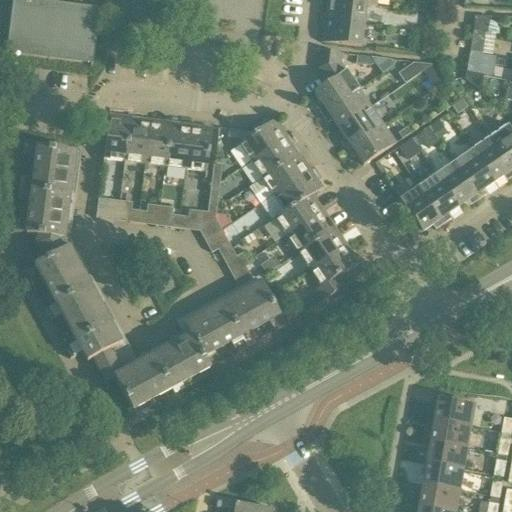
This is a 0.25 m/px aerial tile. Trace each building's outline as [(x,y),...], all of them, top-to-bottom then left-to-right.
[(90,68),(98,11),(91,11),(92,0),(18,0),(18,1),(12,0),(4,57),(90,68)] [(363,27),(366,5),(337,1),(326,0),(324,15),(320,15),(319,21),(363,27)] [(425,15),(426,0),(413,0),(412,13),(425,15)] [(490,21),(474,19),(472,32),(487,34),(490,21)] [(360,49),(363,27),(319,21),(318,28),(323,29),(321,44),(360,49)] [(484,36),(472,34),(470,49),(482,50),(484,36)] [(341,54),(320,52),(317,69),(340,64),(341,54)] [(469,53),(465,73),(479,76),(483,56),(469,53)] [(382,73),(395,65),(393,62),(372,59),(382,73)] [(358,90),(340,64),(317,69),(327,84),(312,94),(319,104),(315,108),(320,116),(358,90)] [(404,85),(429,67),(412,64),(397,75),(404,85)] [(481,78),(465,75),(463,83),(478,92),(481,78)] [(337,130),(370,108),(358,90),(320,116),(326,124),(331,121),(337,130)] [(345,151),(382,126),(370,108),(337,130),(343,140),(339,143),(345,151)] [(124,163),(129,119),(125,119),(124,124),(109,122),(110,116),(108,116),(107,122),(102,160),(124,163)] [(143,165),(147,127),(133,125),(133,120),(129,119),(124,163),(143,165)] [(238,146),(250,164),(283,142),(274,129),(278,126),(274,121),(255,134),(238,146)] [(511,123),(488,140),(511,176),(511,123)] [(164,168),(170,125),(165,124),(164,129),(147,127),(143,165),(164,168)] [(184,170),(188,132),(174,130),(174,125),(170,125),(164,168),(184,170)] [(395,144),(382,126),(345,151),(350,160),(355,157),(362,167),(395,144)] [(205,134),(188,132),(184,170),(205,173),(211,130),(206,129),(205,134)] [(427,129),(417,136),(427,150),(437,143),(427,129)] [(511,177),(511,176),(488,140),(470,152),(492,185),(502,178),(505,182),(511,177)] [(261,180),(298,156),(295,152),(291,155),(283,142),(250,164),(261,180)] [(419,155),(410,142),(398,150),(407,163),(419,155)] [(18,178),(17,189),(68,196),(69,189),(55,187),(59,154),(62,155),(63,153),(74,154),(74,152),(22,146),(21,159),(34,161),(32,179),(18,178)] [(492,185),(470,152),(452,164),(477,201),(486,195),(483,191),(486,189),(492,185)] [(273,198),(305,176),(297,163),(301,160),(298,156),(261,180),(273,198)] [(477,201),(452,164),(434,176),(457,209),(466,202),(469,207),(477,201)] [(220,167),(213,166),(212,166),(210,179),(218,180),(220,167)] [(315,190),(305,176),(273,198),(284,214),(284,215),(311,197),(312,197),(321,191),(319,187),(315,190)] [(457,209),(434,176),(416,189),(441,226),(451,220),(448,215),(450,213),(457,209)] [(262,181),(249,190),(259,206),(272,197),(262,181)] [(68,203),(68,196),(17,189),(15,202),(29,203),(26,222),(13,220),(11,234),(36,237),(49,238),(49,234),(53,201),(68,203)] [(441,226),(416,189),(398,201),(408,216),(399,222),(411,240),(431,227),(434,231),(441,226)] [(209,191),(207,202),(215,203),(217,192),(209,191)] [(286,239),(318,217),(309,204),(314,200),(312,197),(311,197),(284,215),(284,214),(274,220),(286,239)] [(214,215),(215,203),(207,202),(206,215),(214,215)] [(104,208),(96,207),(94,220),(102,221),(104,208)] [(136,225),(138,212),(130,211),(128,224),(136,225)] [(146,213),(138,212),(136,225),(144,226),(146,213)] [(176,230),(178,217),(170,217),(168,230),(176,230)] [(186,219),(178,217),(176,230),(184,232),(186,219)] [(297,255),(334,230),(331,227),(327,230),(318,217),(286,239),(297,255)] [(308,272),(341,250),(332,238),(337,234),(334,230),(297,255),(308,272)] [(53,235),(49,234),(49,238),(36,237),(34,246),(43,262),(54,256),(55,258),(57,256),(58,258),(61,256),(60,254),(67,251),(66,249),(62,242),(62,240),(63,240),(63,238),(52,236),(53,235)] [(220,257),(230,252),(227,245),(216,251),(220,257)] [(350,263),(341,250),(308,272),(320,289),(315,292),(322,303),(343,289),(336,279),(357,265),(354,260),(350,263)] [(234,259),(230,252),(220,257),(224,265),(234,259)] [(55,258),(54,256),(43,262),(21,274),(27,285),(39,279),(48,296),(36,302),(42,312),(87,287),(84,282),(71,289),(55,258)] [(243,268),(236,272),(243,284),(250,280),(243,268)] [(236,272),(230,276),(236,287),(243,284),(236,272)] [(246,307),(227,317),(245,350),(284,328),(260,283),(239,294),(246,307)] [(91,294),(87,287),(42,312),(48,324),(60,317),(68,334),(57,340),(62,349),(94,331),(78,301),(91,294)] [(245,350),(227,317),(192,336),(190,334),(189,334),(184,324),(182,325),(192,344),(190,345),(191,348),(194,347),(195,350),(207,371),(245,350)] [(97,329),(94,331),(62,349),(68,361),(80,355),(85,364),(90,361),(119,345),(107,324),(100,327),(99,326),(96,327),(97,329)] [(139,380),(119,345),(90,361),(103,384),(111,379),(118,392),(139,380)] [(151,358),(154,365),(169,391),(207,371),(195,350),(160,369),(157,363),(155,365),(151,358)] [(169,391),(154,365),(151,366),(154,372),(139,380),(118,392),(130,413),(169,391)] [(435,400),(431,422),(468,428),(472,406),(435,400)] [(502,420),(500,434),(500,435),(509,437),(511,422),(502,420)] [(464,450),(468,428),(431,422),(427,444),(464,450)] [(498,441),(496,456),(496,457),(505,458),(508,443),(498,441)] [(461,472),(464,450),(427,444),(423,465),(461,472)] [(495,463),(492,477),(492,478),(502,480),(504,464),(495,463)] [(457,493),(461,472),(423,465),(420,487),(457,493)] [(491,484),(489,498),(489,499),(498,501),(500,486),(491,484)] [(436,511),(453,511),(457,493),(420,487),(416,509),(436,511)] [(511,493),(505,492),(503,501),(511,502),(511,493)] [(511,502),(503,501),(502,509),(511,511),(511,502)] [(273,511),(237,505),(236,506),(218,502),(217,510),(230,511),(273,511)]
